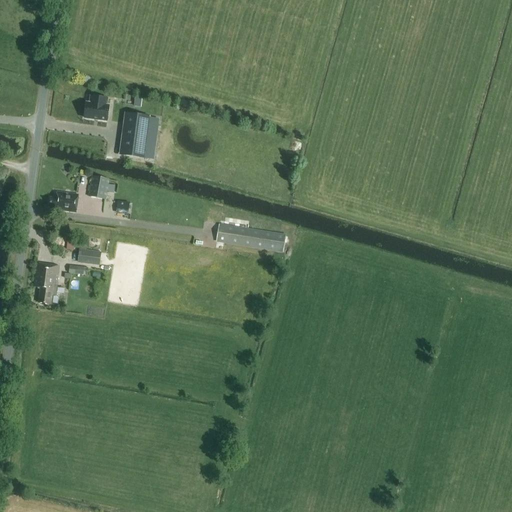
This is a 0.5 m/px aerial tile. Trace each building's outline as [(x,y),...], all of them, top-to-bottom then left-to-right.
[(83,119),(107,122),(110,105),(107,105),(108,98),(90,96),(89,103),(86,102),(83,119)] [(128,115),(123,155),(144,158),(149,118),(128,115)] [(92,177),(88,197),(105,200),(109,180),(92,177)] [(76,213),(79,195),(57,192),(56,198),(50,198),(49,208),(54,208),(54,210),(76,213)] [(134,213),(133,201),(118,202),(119,214),(134,213)] [(283,253),(286,235),(219,224),(216,242),(283,253)] [(99,266),(101,252),(79,249),(77,263),(99,266)] [(57,287),(60,267),(38,264),(35,288),(40,288),(38,303),(51,305),(52,295),(56,295),(56,290),(56,287),(57,287)] [(79,267),(78,275),(87,276),(88,268),(79,267)]
